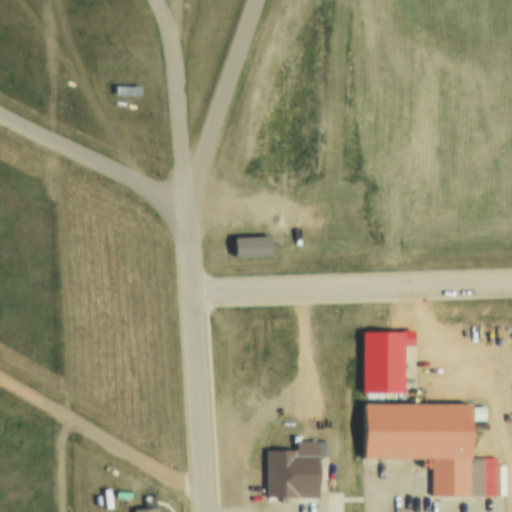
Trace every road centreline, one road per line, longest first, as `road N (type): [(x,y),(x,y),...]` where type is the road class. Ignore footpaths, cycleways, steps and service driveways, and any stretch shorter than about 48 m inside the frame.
road 1 (residential): [(190,292),(511,280)]
road 2 (residential): [(202,511),(182,204)]
road 3 (residential): [(182,204),(254,0)]
road 4 (residential): [(182,204),(0,121)]
